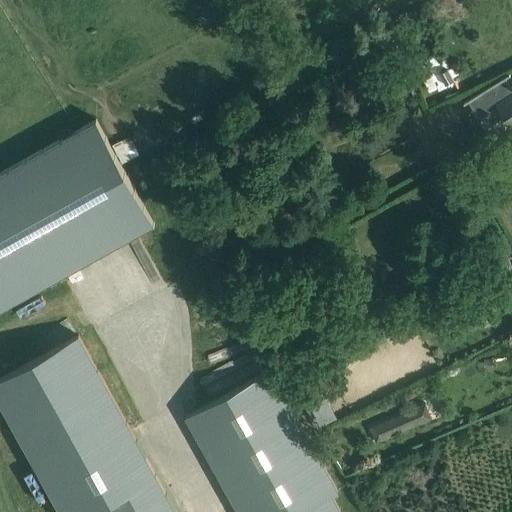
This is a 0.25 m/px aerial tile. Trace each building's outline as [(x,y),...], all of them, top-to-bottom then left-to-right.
[(448,70),(440,74),(446,86),(454,81),(448,70)] [(479,115),(497,104),(511,126),(511,125),(511,84),(510,86),(504,77),(510,73),(509,72),(463,101),(463,103),(469,99),(479,115)] [(0,170),(0,310),(155,222),(96,117),(0,170)] [(440,316),(426,314),(423,330),(437,332),(440,316)] [(176,511),(79,335),(0,378),(0,400),(61,511),(176,511)] [(341,511),(331,494),(338,490),(270,367),(186,415),(240,511),(341,511)] [(318,425),(328,420),(315,395),(306,400),(318,425)] [(426,403),(370,428),(377,443),(432,419),(426,403)]
